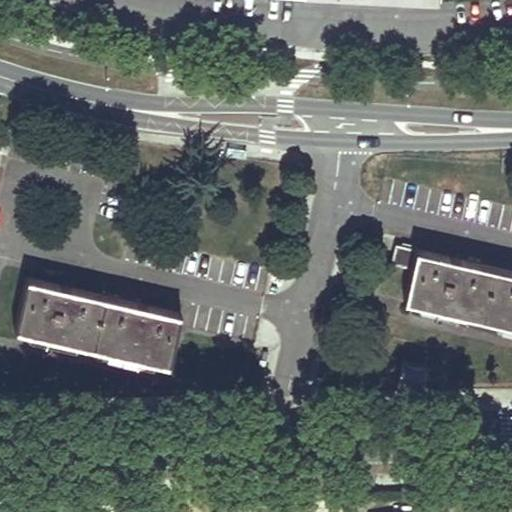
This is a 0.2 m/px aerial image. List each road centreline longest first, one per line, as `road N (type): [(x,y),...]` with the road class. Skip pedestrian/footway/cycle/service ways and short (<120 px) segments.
road 1 (residential): [(281,424),(342,142)]
road 2 (tertiary): [(281,424),(0,444)]
road 3 (tertiary): [(0,450),(256,455)]
road 4 (tertiary): [(256,455),(511,449)]
road 5 (tertiary): [(511,421),(281,424)]
road 6 (secondary): [(118,106),(178,125),(342,142)]
road 7 (secondary): [(343,110),(118,106)]
road 8 (secondary): [(342,142),(511,137)]
road 9 (secondary): [(511,123),(343,110)]
road 10 (secondary): [(0,75),(118,106)]
